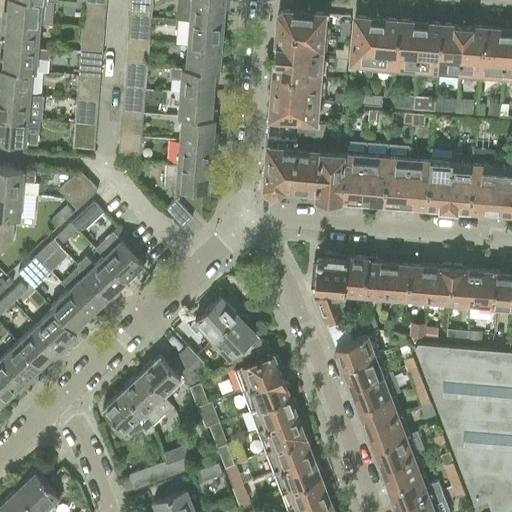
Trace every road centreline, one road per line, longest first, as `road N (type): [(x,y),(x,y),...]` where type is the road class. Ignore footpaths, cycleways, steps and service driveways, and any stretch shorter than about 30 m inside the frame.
road 1 (residential): [(244,219),(289,291),(374,511)]
road 2 (residential): [(511,240),(244,219)]
road 3 (residential): [(55,405),(244,219)]
road 4 (residential): [(244,219),(260,0)]
road 5 (residential): [(111,511),(80,438),(55,405)]
